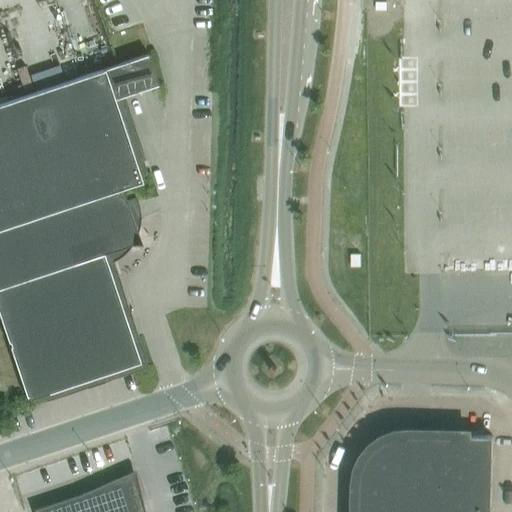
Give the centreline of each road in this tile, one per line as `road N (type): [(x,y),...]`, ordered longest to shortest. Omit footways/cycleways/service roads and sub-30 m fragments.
road 1 (secondary): [(296,327),(285,200),(302,0)]
road 2 (secondary): [(274,0),(270,199),(253,326)]
road 3 (unclassified): [(0,458),(228,381)]
road 4 (unclassified): [(511,376),(321,367)]
